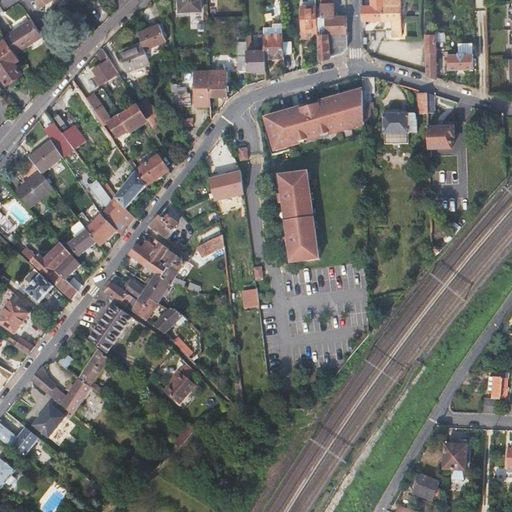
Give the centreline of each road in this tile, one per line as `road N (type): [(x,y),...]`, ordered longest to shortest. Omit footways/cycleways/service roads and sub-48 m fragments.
road 1 (secondary): [(0,410),(234,110),(247,98),(356,67)]
road 2 (secondary): [(356,67),(511,110)]
road 3 (residential): [(436,414),(511,300)]
